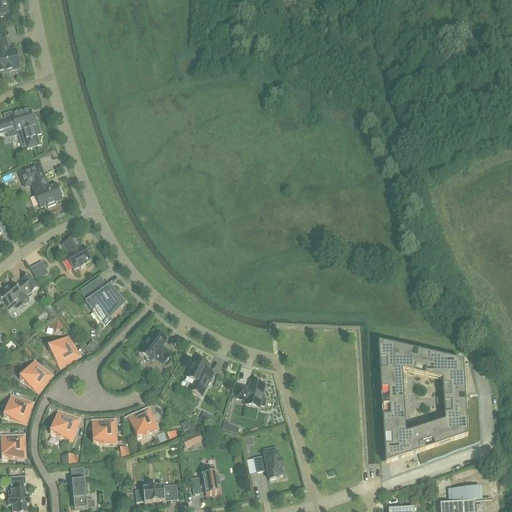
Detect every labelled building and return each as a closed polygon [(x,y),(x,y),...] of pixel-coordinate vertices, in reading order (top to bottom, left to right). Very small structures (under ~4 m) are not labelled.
[(0,0),(0,16),(8,15),(5,0),(0,0)] [(0,72),(19,68),(18,65),(19,63),(19,61),(19,59),(18,58),(17,57),(16,56),(15,53),(10,54),(9,50),(8,50),(5,38),(0,38),(0,72)] [(0,121),(0,135),(7,134),(7,135),(21,131),(27,150),(40,146),(37,136),(41,135),(37,121),(34,122),(30,111),(18,114),(17,111),(4,116),(5,120),(0,121)] [(40,166),(19,174),(24,188),(31,185),(35,194),(34,194),(40,209),(47,207),(48,209),(56,205),(55,203),(62,201),(60,198),(62,197),(59,188),(57,189),(56,186),(48,189),(40,166)] [(8,233),(12,230),(6,223),(3,226),(8,233)] [(63,246),(68,255),(65,256),(73,271),(79,268),(80,269),(86,266),(85,265),(91,261),(83,247),(80,248),(75,239),(63,246)] [(41,264),(36,266),(42,278),(48,275),(41,264)] [(0,303),(1,304),(8,312),(20,302),(22,305),(25,305),(28,303),(29,300),(26,297),(30,294),(31,294),(38,289),(29,276),(22,281),(22,282),(16,287),(12,283),(6,288),(7,289),(0,295),(0,303)] [(114,298),(107,288),(98,294),(93,287),(91,289),(90,288),(81,294),(87,302),(85,303),(88,307),(91,312),(92,314),(95,312),(96,313),(98,311),(98,310),(99,309),(109,322),(123,308),(120,303),(122,301),(117,295),(114,298)] [(50,325),(56,333),(64,327),(58,320),(50,325)] [(171,354),(164,349),(162,348),(167,342),(166,341),(167,340),(162,336),(161,337),(155,334),(146,346),(145,345),(138,353),(151,363),(154,359),(163,365),(171,354)] [(48,350),(60,371),(62,369),(64,369),(66,368),(68,367),(69,365),(71,364),(73,362),(80,358),(68,338),(48,350)] [(99,347),(96,345),(93,342),(87,348),(93,353),(99,347)] [(470,395),(477,395),(477,394),(469,364),(461,364),(379,346),(378,346),(385,467),(418,456),(421,465),(480,442),(477,398),(470,398),(470,395)] [(32,354),(25,347),(18,353),(24,361),(32,354)] [(195,382),(190,392),(201,397),(211,377),(205,374),(209,366),(196,360),(191,370),(190,370),(186,378),(195,382)] [(47,384),(53,378),(34,363),(20,381),(38,396),(39,394),(41,393),(42,391),(44,389),(45,387),(46,385),(47,384)] [(238,387),(235,399),(246,402),(245,407),(259,410),(259,407),(264,408),(266,401),(261,399),(265,386),(259,384),(260,383),(253,381),(252,383),(251,382),(249,389),(238,387)] [(3,419),(26,427),(26,425),(27,423),(28,421),(29,419),(29,417),(29,415),(30,413),(33,405),(11,398),(3,419)] [(129,418),(127,418),(137,440),(158,431),(148,409),(141,413),(139,414),(137,414),(135,415),(133,415),(131,416),(129,418)] [(72,443),(80,420),(72,418),(69,418),(68,416),(66,415),(64,415),(62,414),(59,414),(58,413),(50,435),(72,443)] [(204,422),(215,428),(218,421),(208,415),(204,422)] [(116,445),(115,421),(107,422),(104,422),(102,422),(100,421),(98,421),(96,422),(94,422),(92,422),(93,446),(116,445)] [(224,423),(222,431),(229,433),(230,426),(224,423)] [(188,431),(190,436),(199,432),(195,424),(190,426),(188,431)] [(175,431),(167,435),(171,443),(179,439),(175,431)] [(186,450),(203,442),(199,433),(182,441),(182,443),(181,443),(184,449),(185,449),(186,450)] [(1,461),(25,460),(25,458),(25,456),(25,454),(25,452),(25,450),(24,448),(24,445),(24,437),(1,438),(1,461)] [(129,447),(120,449),(122,458),(131,456),(129,447)] [(264,458),(253,461),(256,475),(264,473),(263,472),(266,471),(269,482),(277,480),(277,479),(282,477),(281,470),(283,470),(281,462),(279,462),(278,454),(264,457),(264,458)] [(78,455),(68,456),(69,466),(78,465),(78,455)] [(221,495),(217,475),(216,475),(214,467),(203,469),(204,477),(202,477),(202,479),(191,481),(193,497),(201,495),(200,491),(204,491),(205,498),(221,495)] [(72,511),(74,511),(95,510),(94,502),(80,499),(80,493),(85,493),(85,483),(84,478),(87,478),(88,477),(88,476),(89,473),(89,472),(88,471),(87,471),(84,471),(83,470),(80,470),(71,471),(71,479),(70,479),(71,494),(73,494),(73,504),(72,504),(72,505),(71,506),(71,507),(72,511)] [(12,511),(26,511),(26,507),(29,507),(28,498),(25,498),(25,491),(24,491),(24,486),(26,486),(25,478),(10,479),(11,487),(12,492),(11,493),(12,499),(9,500),(9,508),(12,508),(12,511)] [(169,487),(171,503),(178,502),(177,486),(169,487)] [(163,488),(142,490),(143,492),(135,493),(136,505),(144,504),(144,506),(165,503),(163,488)] [(474,511),(474,504),(491,502),(491,501),(479,501),(478,490),(451,492),(451,505),(440,506),(440,511),(474,511)]
